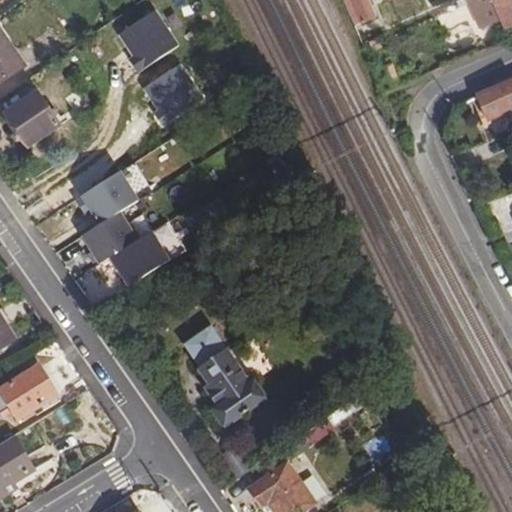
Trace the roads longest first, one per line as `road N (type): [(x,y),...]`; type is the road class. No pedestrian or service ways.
road 1 (residential): [(511,324),(425,153),(423,131),(427,108),(445,88),(511,60)]
road 2 (residential): [(158,449),(0,225)]
